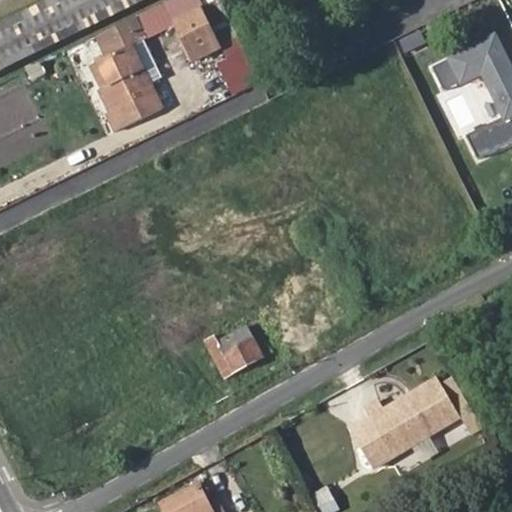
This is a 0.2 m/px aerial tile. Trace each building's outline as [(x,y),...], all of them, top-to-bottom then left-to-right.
[(0,71),(150,0),(57,0),(0,28),(0,71)] [(184,34),(209,22),(203,9),(178,21),(184,34)] [(222,48),(209,22),(184,34),(197,60),(222,48)] [(511,51),(503,31),(449,54),(465,90),(485,82),(501,120),(468,134),(478,158),(511,143),(511,51)] [(156,92),(130,42),(90,62),(116,112),(156,92)] [(246,51),(220,64),(235,94),(261,81),(246,51)] [(268,358),(253,328),(227,341),(225,336),(210,343),(228,379),(268,358)] [(374,418),(399,462),(467,423),(445,384),(392,414),(387,405),(372,414),(374,418)] [(381,472),(399,462),(374,418),(356,428),(381,472)] [(312,494),(321,511),(343,511),(328,485),(312,494)] [(212,511),(200,488),(164,508),(165,511),(212,511)]
